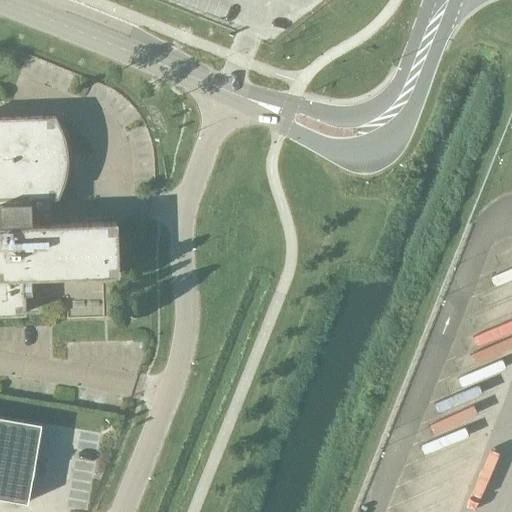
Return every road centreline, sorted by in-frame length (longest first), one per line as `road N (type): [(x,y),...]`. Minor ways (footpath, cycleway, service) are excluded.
road 1 (unclassified): [(120,511),(181,347),(181,224),(226,91)]
road 2 (tertiary): [(246,99),(260,116),(325,147),(356,156),(380,150),(413,105),(454,0)]
road 3 (tertiary): [(428,0),(396,86),(367,113),(338,117),(271,97),(246,99)]
road 4 (tertiary): [(226,91),(0,0)]
